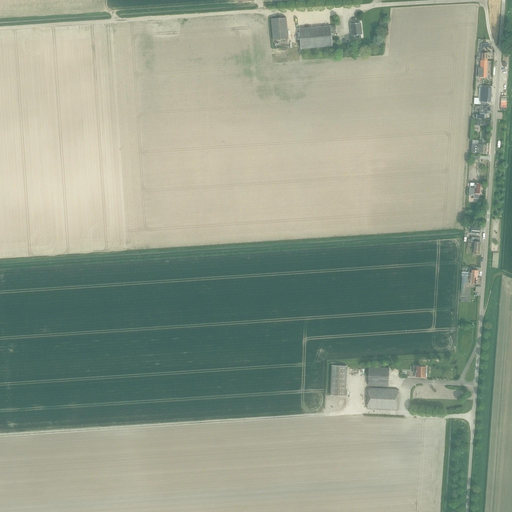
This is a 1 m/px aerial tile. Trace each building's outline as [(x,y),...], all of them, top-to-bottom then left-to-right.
[(288,39),(286,18),(271,19),(273,40),(288,39)] [(351,24),(351,28),(352,36),(357,35),(357,38),(361,38),(360,35),(362,35),(361,23),(351,24)] [(299,29),(301,49),(331,46),(330,33),(336,33),(336,26),(299,29)] [(477,57),(476,60),(478,60),(481,61),(480,68),(487,68),(488,54),(483,53),(479,53),(479,57),(477,57)] [(476,68),(476,77),(486,78),(487,74),(487,68),(480,68),(476,68)] [(490,103),(491,88),(481,87),(480,102),(482,103),(488,103),(490,103)] [(490,106),(485,106),(480,106),(480,113),(480,114),(476,114),(476,119),(483,119),(483,115),(484,115),(484,114),(489,114),(490,106)] [(486,153),(487,145),(482,145),(478,144),(472,144),(471,152),(481,153),(486,153)] [(469,188),(469,195),(474,196),(473,198),(478,199),(479,194),(480,183),(474,183),(470,183),(470,188),(469,188)] [(481,238),(476,238),(472,237),(472,239),(468,239),(467,246),(471,246),(474,247),(473,254),(479,254),(481,238)] [(345,396),(347,366),(332,365),(330,395),(345,396)] [(416,377),(421,377),(426,377),(426,367),(413,366),(413,372),(416,373),(416,377)] [(388,386),(389,368),(369,367),(368,385),(388,386)] [(367,408),(392,409),(397,409),(398,389),(368,388),(367,408)]
